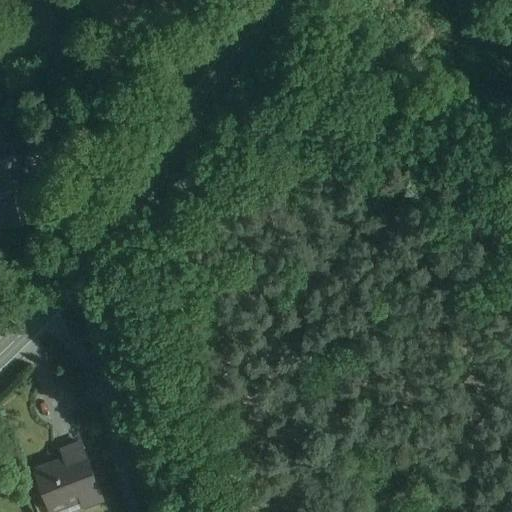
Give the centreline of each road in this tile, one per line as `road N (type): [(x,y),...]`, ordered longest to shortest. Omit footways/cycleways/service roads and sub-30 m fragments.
road 1 (secondary): [(273,0),(120,218)]
road 2 (residential): [(120,218),(44,0)]
road 3 (secondary): [(120,218),(0,354)]
